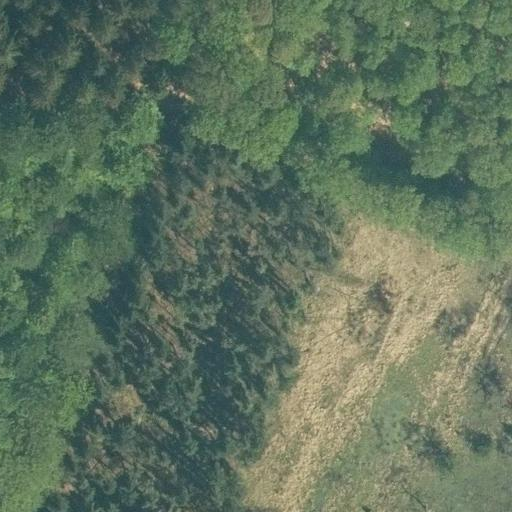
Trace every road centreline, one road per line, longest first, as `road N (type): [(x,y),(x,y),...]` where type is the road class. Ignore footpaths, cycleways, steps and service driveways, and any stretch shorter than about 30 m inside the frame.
road 1 (track): [(511,242),(192,106),(165,85),(0,98)]
road 2 (track): [(195,0),(17,511)]
